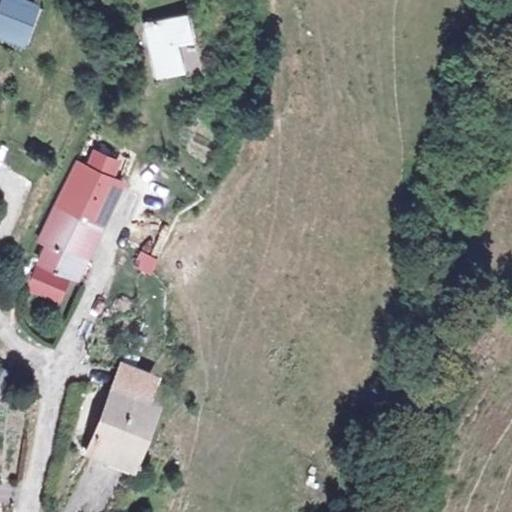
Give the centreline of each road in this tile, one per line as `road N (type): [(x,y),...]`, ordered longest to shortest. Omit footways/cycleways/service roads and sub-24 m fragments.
road 1 (track): [(104,0),(89,99),(12,273),(10,338)]
road 2 (unclassified): [(28,511),(67,353)]
